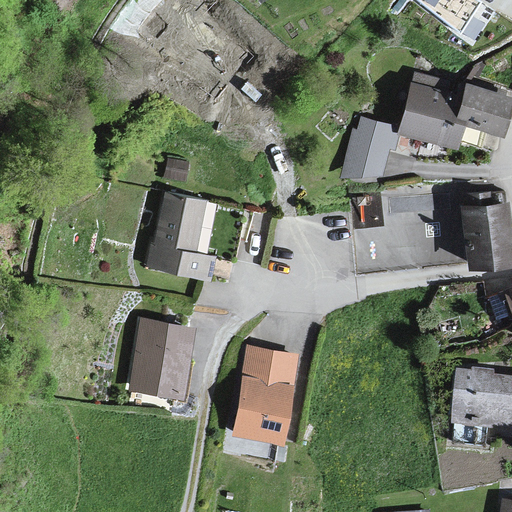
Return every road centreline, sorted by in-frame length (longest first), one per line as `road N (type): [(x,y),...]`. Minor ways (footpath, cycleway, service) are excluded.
road 1 (residential): [(511,261),(257,294)]
road 2 (unknown): [(511,161),(456,171),(393,165)]
